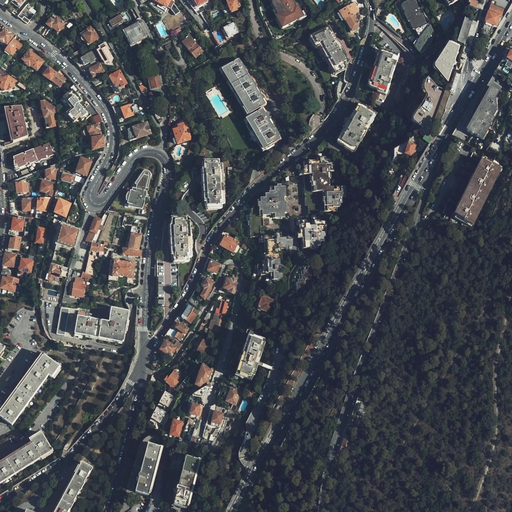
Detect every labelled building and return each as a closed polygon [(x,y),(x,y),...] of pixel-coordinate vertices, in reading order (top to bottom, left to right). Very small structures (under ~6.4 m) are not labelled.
[(19,9),(25,0),(11,0),(12,0),(10,3),(19,9)] [(170,1),(170,0),(155,0),(155,2),(167,8),(168,7),(171,9),(174,3),(170,1)] [(207,0),(190,0),(188,1),(195,10),(203,5),(202,5),(208,1),(207,0)] [(242,5),(241,2),(240,0),(227,0),(226,1),(230,12),(232,12),(232,13),(238,11),(237,9),(239,9),(239,6),(242,5)] [(271,1),(276,11),(291,1),(290,0),(271,0),(272,1),(271,1)] [(408,0),(404,2),(403,3),(402,5),(404,9),(406,13),(404,13),(408,22),(410,21),(411,25),(413,30),(416,30),(419,37),(413,44),(418,51),(422,54),(426,51),(433,42),(432,41),(434,38),(435,36),(434,35),(435,34),(429,23),(427,24),(422,13),(421,14),(419,9),(420,9),(415,0),(408,0)] [(476,9),(479,2),(471,0),(470,2),(469,1),(468,4),(470,4),(469,7),(476,9)] [(291,1),(276,11),(278,15),(276,16),(282,27),(302,17),(297,8),(298,8),(296,5),(295,5),(295,4),(293,5),(291,1)] [(357,13),(358,12),(356,8),(356,7),(357,6),(357,5),(356,4),(356,3),(355,3),(354,3),(338,12),(344,21),(345,20),(357,13)] [(17,17),(27,25),(34,15),(28,11),(30,8),(27,5),(17,17)] [(504,10),(489,6),(487,12),(499,16),(502,17),(504,10)] [(499,16),(487,12),(484,23),(493,25),(496,26),(499,16)] [(357,13),(345,20),(351,32),(357,28),(359,21),(358,19),(360,17),(357,13)] [(119,26),(124,22),(119,17),(111,22),(111,24),(107,27),(110,31),(115,28),(116,30),(120,27),(119,26)] [(58,33),(64,25),(56,19),(54,22),(51,20),(46,26),(51,29),(51,28),(58,33)] [(465,45),(472,21),(464,19),(457,42),(465,45)] [(146,30),(141,21),(125,31),(133,45),(148,36),(146,30)] [(237,34),(233,25),(224,29),(223,28),(220,30),(226,41),(229,39),(229,38),(237,34)] [(349,63),(338,43),(337,44),(328,27),(310,37),(316,49),(320,47),(335,75),(346,69),(344,65),(349,63)] [(98,39),(91,28),(80,35),(88,46),(98,39)] [(0,40),(7,46),(13,37),(4,30),(0,35),(0,40)] [(198,54),(194,49),(197,47),(196,46),(196,45),(196,44),(195,43),(194,43),(193,43),(193,44),(193,45),(191,42),(190,43),(186,38),(178,45),(191,61),(198,54)] [(21,47),(13,40),(5,51),(12,56),(16,51),(15,50),(16,49),(18,51),(21,47)] [(168,51),(174,48),(171,43),(165,46),(168,51)] [(113,60),(104,44),(99,48),(100,50),(97,52),(102,62),(104,61),(106,64),(109,63),(110,63),(112,62),(112,60),(113,60)] [(214,48),(217,54),(223,50),(219,44),(214,48)] [(454,61),(458,48),(448,44),(435,65),(434,66),(434,67),(434,68),(434,69),(435,69),(435,70),(447,82),(452,65),(453,66),(455,61),(454,61)] [(511,63),(511,52),(506,50),(503,56),(506,57),(505,60),(511,63)] [(43,62),(29,52),(22,60),(25,63),(25,64),(29,67),(30,66),(37,71),(43,62)] [(97,59),(93,52),(80,59),(84,66),(89,63),(90,64),(95,62),(94,60),(97,59)] [(384,96),(399,57),(383,52),(382,52),(381,52),(380,52),(380,53),(369,81),(369,82),(369,83),(369,84),(370,85),(370,86),(371,86),(375,88),(375,89),(375,90),(375,91),(376,92),(377,93),(378,93),(384,96)] [(268,106),(242,60),(223,71),(250,119),(246,121),(263,151),(282,141),(265,111),(256,116),(255,114),(268,106)] [(99,65),(84,73),(86,76),(90,74),(93,78),(104,72),(99,65)] [(396,109),(416,68),(408,65),(393,95),(394,95),(389,106),(396,109)] [(50,81),(55,73),(49,69),(43,76),(50,81)] [(114,87),(115,87),(119,85),(121,88),(126,85),(119,72),(109,77),(112,83),(111,83),(113,87),(114,86),(114,87)] [(65,80),(57,73),(51,82),(59,88),(65,80)] [(161,87),(158,74),(147,76),(150,90),(161,87)] [(10,78),(9,76),(0,77),(0,87),(2,90),(3,91),(8,88),(9,91),(12,89),(14,85),(13,84),(17,82),(11,77),(10,78)] [(98,78),(92,82),(92,83),(93,83),(93,84),(94,84),(94,85),(95,85),(95,86),(96,86),(101,83),(98,78)] [(423,137),(430,141),(436,131),(445,112),(445,111),(445,110),(446,109),(446,108),(446,107),(446,106),(447,105),(447,104),(447,103),(447,102),(448,101),(451,93),(448,91),(437,88),(427,80),(426,81),(424,86),(424,87),(424,88),(424,89),(424,90),(424,91),(424,92),(425,93),(426,94),(427,95),(412,120),(412,121),(413,121),(413,122),(414,122),(414,123),(415,123),(415,124),(416,124),(417,124),(423,128),(422,129),(422,130),(422,131),(422,132),(422,133),(422,134),(422,135),(423,137)] [(483,140),(495,117),(494,117),(497,111),(496,98),(499,91),(490,86),(465,130),(483,140)] [(90,116),(79,103),(81,101),(72,91),(63,99),(67,104),(66,105),(70,109),(64,114),(73,124),(78,120),(80,123),(83,120),(84,121),(90,116)] [(348,150),(342,160),(348,164),(379,107),(369,100),(365,107),(357,104),(337,143),(348,150)] [(55,114),(54,108),(45,102),(41,102),(42,107),(41,107),(41,111),(43,111),(46,129),(55,127),(53,117),(54,117),(54,114),(55,114)] [(354,109),(348,105),(343,111),(337,120),(343,125),(354,109)] [(133,115),(129,106),(120,109),(125,119),(133,115)] [(0,109),(0,115),(6,114),(12,142),(4,144),(5,147),(28,138),(21,107),(0,109)] [(99,114),(93,117),(96,124),(102,121),(99,114)] [(151,133),(153,133),(151,128),(150,129),(148,124),(129,130),(130,134),(128,134),(129,138),(128,139),(130,145),(146,139),(153,137),(151,133)] [(190,141),(185,124),(177,126),(178,129),(173,131),(175,139),(172,140),(173,144),(176,143),(176,144),(190,141)] [(91,139),(100,136),(99,130),(98,126),(88,128),(89,133),(90,133),(91,139)] [(103,147),(102,138),(92,139),(92,150),(103,147)] [(40,161),(45,160),(44,158),(49,156),(49,157),(52,156),(53,156),(52,152),(53,151),(53,150),(53,149),(53,148),(51,148),(50,147),(49,144),(45,146),(44,147),(44,148),(41,149),(40,147),(24,154),(25,155),(22,156),(20,155),(13,158),(13,167),(16,166),(16,168),(15,169),(14,170),(14,171),(16,172),(17,172),(18,171),(19,169),(25,166),(25,165),(29,164),(29,165),(38,162),(40,161)] [(411,157),(414,146),(408,144),(404,154),(411,157)] [(472,228),(501,167),(472,153),(442,213),(472,228)] [(86,176),(91,162),(81,159),(76,173),(86,176)] [(221,194),(216,165),(214,165),(213,160),(204,162),(205,167),(203,167),(208,196),(210,196),(210,201),(220,200),(219,194),(221,194)] [(325,236),(325,220),(318,220),(317,195),(322,195),(322,205),(324,205),(324,214),(332,214),(337,214),(337,210),(338,211),(340,209),(339,207),(341,207),(341,201),(346,201),(345,191),(336,191),(336,193),(333,194),(333,191),(329,191),(329,175),(334,175),(334,167),(330,167),(330,164),(326,164),(326,161),(321,161),(321,165),(314,166),(314,164),(307,164),(304,167),(304,172),(299,173),(299,178),(304,178),(305,201),(307,202),(307,219),(292,218),(292,220),(289,220),(290,239),(279,239),(279,235),(274,235),(274,238),(268,238),(268,237),(262,238),(262,228),(268,228),(268,220),(262,220),(261,217),(269,217),(269,215),(274,215),(274,219),(285,219),(285,189),(281,189),(281,187),(277,186),(277,189),(270,189),(270,193),(268,193),(268,195),(265,195),(265,199),(259,199),(259,202),(257,202),(257,206),(252,206),(252,209),(250,209),(250,214),(249,214),(249,222),(247,222),(247,226),(248,226),(248,238),(260,238),(260,243),(263,243),(263,255),(261,255),(261,262),(260,262),(260,266),(255,266),(255,275),(267,275),(267,277),(270,277),(270,281),(279,280),(279,275),(282,271),(283,272),(282,263),(279,263),(279,251),(283,251),(283,254),(296,254),(296,241),(300,241),(300,250),(308,250),(308,251),(314,251),(314,249),(318,249),(318,244),(322,244),(322,240),(324,240),(324,236),(325,236)] [(38,164),(38,162),(29,165),(29,164),(25,165),(25,166),(19,169),(19,171),(38,164)] [(54,167),(44,171),(45,179),(55,181),(57,170),(55,170),(54,167)] [(130,192),(128,205),(134,206),(133,209),(144,211),(147,191),(145,190),(145,188),(148,188),(150,177),(150,176),(150,175),(149,174),(149,173),(148,173),(148,172),(147,172),(146,172),(145,172),(144,172),(143,172),(143,173),(142,173),(142,174),(134,185),(135,186),(135,189),(136,189),(135,192),(130,192)] [(74,176),(62,173),(61,180),(72,182),(74,176)] [(46,196),(52,197),(54,184),(42,181),(41,192),(47,193),(46,196)] [(16,183),(12,185),(13,190),(17,190),(17,194),(22,193),(22,194),(26,194),(26,193),(28,193),(27,184),(23,184),(23,183),(17,183),(16,183)] [(37,199),(30,199),(22,199),(23,212),(31,211),(32,211),(31,207),(36,206),(37,202),(37,199)] [(40,202),(37,202),(36,206),(36,211),(45,212),(51,199),(40,199),(40,202)] [(65,218),(70,205),(59,200),(54,213),(65,218)] [(17,202),(9,202),(10,214),(18,215),(18,208),(17,207),(17,202)] [(12,230),(9,230),(8,234),(14,235),(15,231),(22,232),(24,219),(18,218),(18,219),(14,219),(12,230)] [(92,244),(99,229),(100,226),(102,221),(95,218),(85,242),(92,244),(92,245),(92,244)] [(194,248),(189,223),(188,223),(187,218),(177,219),(178,225),(176,225),(181,250),(182,250),(183,255),(193,253),(192,248),(194,248)] [(74,249),(80,232),(62,226),(57,243),(74,249)] [(129,249),(138,250),(141,234),(140,234),(140,231),(136,231),(136,228),(131,227),(130,234),(131,234),(129,249)] [(45,230),(39,229),(37,229),(35,243),(38,244),(43,245),(45,230)] [(234,253),(239,244),(224,235),(219,245),(234,253)] [(9,248),(6,247),(5,252),(12,253),(12,251),(19,252),(21,238),(14,237),(14,240),(10,240),(9,248)] [(106,245),(97,244),(92,244),(92,245),(92,244),(90,247),(89,251),(96,252),(96,251),(104,252),(106,245)] [(122,255),(140,257),(141,251),(138,250),(129,249),(125,248),(123,248),(122,255)] [(5,254),(2,266),(17,268),(18,264),(15,264),(16,256),(5,254)] [(133,279),(135,262),(130,261),(129,263),(119,262),(119,260),(114,259),(112,277),(118,278),(118,276),(126,277),(126,279),(133,279)] [(31,273),(33,262),(22,260),(20,272),(31,273)] [(220,265),(210,260),(207,271),(217,274),(220,265)] [(55,265),(51,264),(49,275),(60,277),(60,273),(56,272),(56,270),(54,270),(55,265)] [(308,282),(308,274),(311,271),(308,268),(304,267),(304,272),(300,272),(300,277),(297,277),(298,282),(294,282),(294,285),(293,285),(293,296),(297,296),(301,289),(301,285),(302,285),(301,282),(308,282)] [(0,286),(2,287),(1,289),(14,292),(15,287),(12,287),(13,282),(17,283),(18,279),(8,277),(7,279),(3,278),(2,283),(0,281),(0,286)] [(214,281),(204,277),(202,282),(205,284),(204,286),(204,289),(201,297),(205,300),(211,290),(214,281)] [(80,290),(81,285),(83,285),(83,280),(75,279),(74,284),(72,296),(83,298),(84,291),(80,290)] [(228,292),(235,295),(237,280),(233,279),(232,281),(227,279),(224,290),(228,291),(228,292)] [(270,314),(274,301),(261,297),(257,310),(270,314)] [(217,312),(225,315),(228,304),(222,302),(220,311),(217,310),(217,312)] [(64,336),(69,310),(61,308),(56,335),(64,336)] [(123,344),(129,312),(111,308),(109,323),(86,319),(86,313),(78,311),(74,338),(83,340),(83,337),(90,338),(91,337),(111,340),(111,342),(123,344)] [(197,315),(187,309),(183,316),(182,316),(181,317),(181,320),(183,320),(191,325),(197,315)] [(219,333),(225,315),(217,312),(216,314),(215,314),(212,322),(210,330),(219,333)] [(188,329),(179,323),(175,329),(185,334),(188,329)] [(252,381),(264,341),(249,336),(236,377),(252,381)] [(208,350),(210,347),(207,345),(207,343),(203,341),(197,351),(206,356),(209,351),(208,350)] [(170,357),(176,348),(165,342),(159,351),(170,357)] [(0,417),(12,426),(49,377),(53,379),(61,369),(44,356),(0,414),(0,417)] [(208,383),(212,368),(203,364),(196,385),(200,387),(205,384),(208,383)] [(173,389),(176,390),(185,380),(178,375),(178,374),(174,371),(166,383),(173,389)] [(193,395),(192,397),(201,399),(201,398),(201,397),(202,396),(202,395),(203,395),(203,394),(208,392),(210,385),(209,385),(193,395)] [(235,407),(241,394),(230,390),(224,403),(235,407)] [(157,405),(161,408),(163,405),(168,407),(171,402),(172,402),(174,397),(165,392),(157,405)] [(370,402),(358,394),(346,429),(348,430),(355,432),(370,402)] [(198,416),(200,406),(192,404),(190,413),(198,416)] [(164,417),(166,413),(156,408),(149,421),(153,423),(155,420),(160,423),(163,416),(164,417)] [(219,425),(222,414),(215,412),(211,425),(215,426),(215,424),(219,425)] [(179,436),(181,423),(173,421),(170,434),(179,436)] [(0,484),(52,452),(41,435),(30,441),(32,445),(0,465),(0,484)] [(343,439),(339,452),(345,454),(350,442),(343,439)] [(148,495),(160,447),(147,444),(135,492),(148,495)] [(186,508),(198,460),(186,457),(173,505),(186,508)] [(69,511),(76,500),(75,499),(77,496),(78,496),(86,481),(85,481),(87,477),(89,478),(93,470),(81,464),(55,511),(69,511)]
